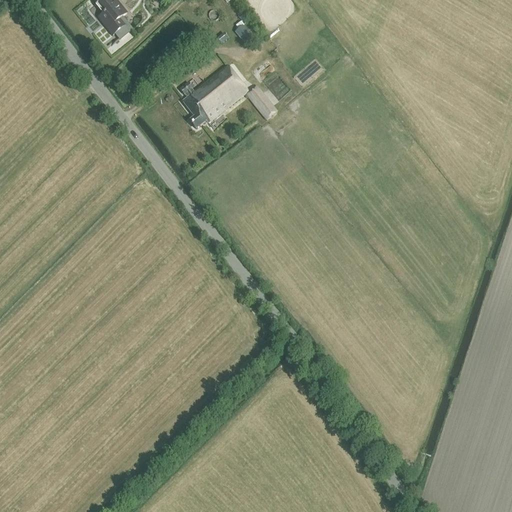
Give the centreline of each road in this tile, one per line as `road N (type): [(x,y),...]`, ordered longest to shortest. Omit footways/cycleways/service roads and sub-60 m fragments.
road 1 (tertiary): [(413,511),(339,401),(29,0)]
road 2 (track): [(122,119),(209,54),(234,54)]
road 3 (unknown): [(184,0),(94,83)]
